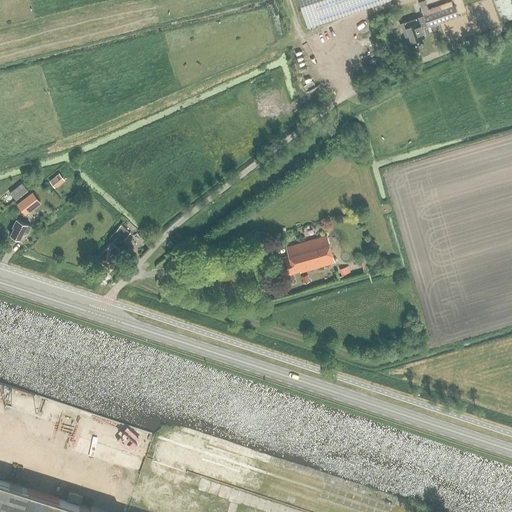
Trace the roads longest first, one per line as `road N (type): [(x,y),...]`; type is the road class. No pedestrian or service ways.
road 1 (unclassified): [(97,314),(151,248),(339,101),(511,26)]
road 2 (secondary): [(511,449),(97,314)]
road 3 (unknown): [(348,95),(335,52),(340,28),(406,0)]
